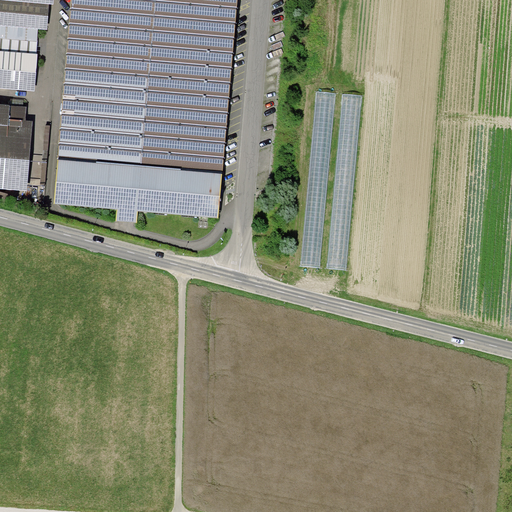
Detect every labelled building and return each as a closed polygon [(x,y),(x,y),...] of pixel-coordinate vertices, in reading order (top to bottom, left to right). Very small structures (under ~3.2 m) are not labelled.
[(52,0),(0,0),(0,37),(35,41),(36,27),(47,28),(48,8),(52,7),(52,0)] [(71,0),(53,203),(118,209),(117,221),(135,223),(136,210),(218,218),(238,0),(71,0)] [(37,56),(0,52),(0,87),(34,90),(37,56)] [(0,188),(24,191),(30,124),(24,109),(0,105),(0,188)] [(50,126),(45,125),(40,184),(45,185),(50,126)]
